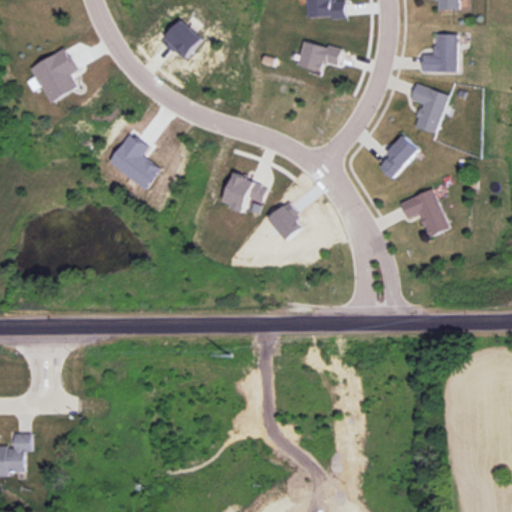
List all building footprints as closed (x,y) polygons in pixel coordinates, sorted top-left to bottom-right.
[(308,0),(309,18),(347,16),(347,1),(333,1),(333,0),(308,0)] [(431,0),(456,0),(457,11),(431,11),(431,0)] [(181,18),(162,40),(185,60),(204,38),(181,18)] [(431,27),(430,51),(417,50),(416,70),(453,72),(455,28),(431,27)] [(300,65),(324,71),(326,62),(339,65),(343,49),(306,40),(300,65)] [(34,67),(53,102),(81,87),(74,73),(80,70),(68,48),(34,67)] [(412,77),(403,100),(416,105),(408,127),(429,135),(446,89),(412,77)] [(397,127),(380,144),(385,149),(375,158),(380,163),(375,168),(386,179),(418,147),(397,127)] [(238,172),(225,199),(234,203),(232,207),(243,212),(251,194),(243,190),(249,177),(238,172)] [(395,202),(428,186),(448,227),(427,237),(415,214),(403,220),(395,202)] [(0,442),(7,442),(7,426),(28,425),(29,450),(20,450),(21,473),(0,473),(0,442)]
